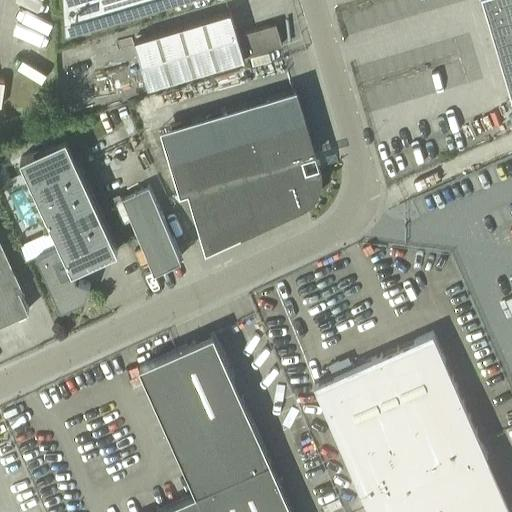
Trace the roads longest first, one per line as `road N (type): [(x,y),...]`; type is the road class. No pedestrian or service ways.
road 1 (unclassified): [(0,385),(327,239),(353,219),(362,180),(310,0)]
road 2 (unknown): [(26,373),(69,477),(114,511)]
